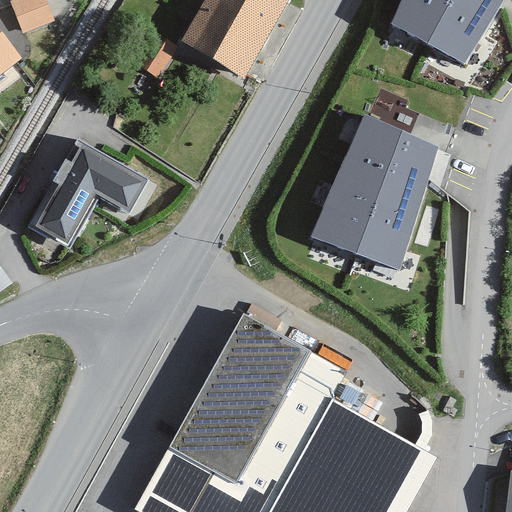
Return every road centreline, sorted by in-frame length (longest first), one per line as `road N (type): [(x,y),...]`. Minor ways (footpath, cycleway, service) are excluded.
road 1 (primary): [(326,0),(169,281)]
road 2 (residential): [(480,396),(487,235),(511,121)]
road 3 (primary): [(169,281),(41,511)]
road 4 (tertiary): [(0,323),(120,273),(169,281)]
